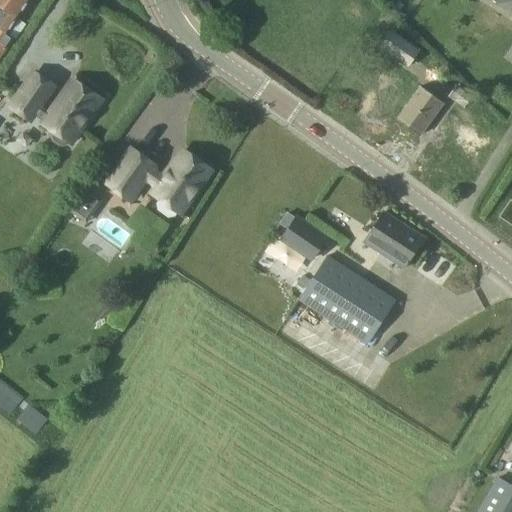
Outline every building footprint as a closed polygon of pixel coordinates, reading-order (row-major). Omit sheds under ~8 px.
[(7,0),(0,11),(0,54),(12,37),(7,34),(18,19),(17,17),(28,0),(7,0)] [(511,0),(495,0),(511,10),(511,0)] [(407,58),(414,43),(385,29),(377,44),(407,58)] [(67,145),(69,141),(72,143),(101,100),(71,80),(49,111),(41,107),(55,86),(34,71),(8,105),(31,121),(36,114),(44,119),(42,123),(51,129),(50,132),(49,137),(51,141),(58,146),(63,146),(67,145)] [(376,77),(356,105),(407,142),(414,132),(434,146),(456,112),(434,97),(424,112),(376,77)] [(24,152),(34,139),(19,129),(10,142),(24,152)] [(210,170),(181,150),(162,178),(151,170),(153,166),(130,149),(106,183),(129,200),(145,177),(157,185),(151,193),(159,198),(156,203),(157,208),(168,217),(174,216),(177,211),(180,213),(210,170)] [(86,189),(70,212),(87,223),(103,200),(86,189)] [(403,267),(423,237),(383,211),(363,242),(403,267)] [(296,217),(280,240),(310,260),(326,237),(296,217)] [(363,344),(390,302),(326,261),(299,303),(363,344)] [(415,299),(386,367),(429,386),(459,319),(415,299)] [(511,511),(511,485),(498,477),(477,511),(511,511)]
